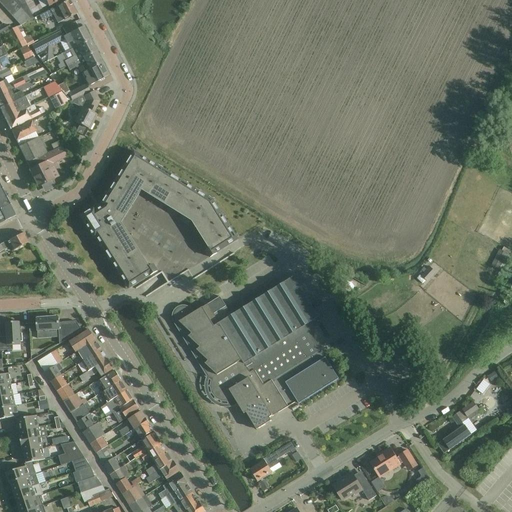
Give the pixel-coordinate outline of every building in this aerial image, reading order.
[(12,0),(4,8),(8,12),(17,4),(13,0),(12,0)] [(45,12),(39,16),(42,21),(53,15),(53,16),(57,24),(68,19),(77,14),(68,0),(60,5),(45,12)] [(17,4),(8,12),(12,17),(21,8),(17,4)] [(16,21),(25,13),(21,8),(12,17),(16,21)] [(20,26),(31,20),(25,13),(16,21),(20,26)] [(0,36),(10,31),(12,30),(11,30),(9,26),(0,31),(0,36)] [(52,47),(64,41),(69,50),(90,39),(83,26),(63,37),(60,32),(31,47),(35,54),(36,56),(43,52),(43,55),(40,58),(38,56),(37,56),(41,62),(47,62),(53,58),(52,47)] [(24,40),(18,30),(17,27),(11,30),(12,30),(10,31),(12,33),(17,43),(24,40)] [(31,37),(24,40),(28,47),(34,43),(31,37)] [(60,70),(67,67),(96,51),(90,39),(69,50),(56,57),(60,64),(58,65),(60,70)] [(0,70),(1,70),(8,67),(8,66),(9,65),(5,57),(4,57),(3,56),(7,54),(3,46),(0,46),(0,70)] [(85,72),(89,69),(102,62),(96,51),(67,67),(69,71),(76,67),(76,68),(82,65),(85,72)] [(89,69),(81,73),(88,86),(109,76),(102,62),(89,69)] [(0,80),(1,82),(12,77),(11,75),(12,75),(9,67),(8,67),(1,70),(0,70),(0,80)] [(42,76),(47,74),(42,69),(14,81),(12,77),(1,82),(0,82),(0,95),(14,89),(30,82),(42,76)] [(59,82),(61,81),(58,75),(52,78),(56,85),(60,83),(59,82)] [(14,89),(0,95),(0,108),(0,109),(24,97),(21,92),(32,87),(30,82),(14,89)] [(61,92),(53,83),(43,88),(48,98),(61,92)] [(65,94),(69,102),(87,92),(83,85),(65,94)] [(63,91),(53,97),(59,108),(69,103),(63,91)] [(94,91),(85,96),(83,97),(85,100),(82,106),(80,105),(76,112),(78,113),(74,120),(81,124),(76,133),(84,137),(88,129),(89,130),(93,124),(91,123),(95,115),(93,114),(99,101),(94,91)] [(26,96),(24,97),(0,109),(5,119),(24,109),(29,107),(26,102),(28,101),(26,96)] [(29,108),(29,107),(24,109),(5,119),(10,130),(19,125),(45,113),(42,107),(36,110),(34,106),(29,108)] [(11,131),(16,141),(37,131),(32,121),(11,131)] [(26,163),(47,153),(46,153),(39,137),(19,147),(26,163)] [(63,152),(58,142),(51,145),(56,155),(63,152)] [(101,204),(81,217),(95,239),(97,238),(129,289),(135,286),(138,290),(141,288),(147,298),(238,240),(213,201),(135,152),(102,204),(101,204)] [(30,172),(38,187),(53,180),(48,169),(53,166),(50,160),(47,153),(26,163),(31,172),(30,172)] [(0,223),(15,216),(0,186),(0,223)] [(12,251),(28,242),(23,233),(0,244),(0,252),(10,247),(12,251)] [(428,269),(419,280),(426,286),(435,275),(428,269)] [(174,315),(174,317),(174,319),(174,320),(175,322),(208,376),(213,379),(212,380),(211,383),(211,387),(211,390),(212,393),(214,396),(216,397),(219,400),(222,401),(225,401),(228,401),(231,401),(234,399),(235,399),(244,414),(246,413),(257,430),(272,421),(270,418),(272,416),(272,417),(297,401),(299,404),(339,379),(321,350),(309,332),(319,326),(315,320),(318,318),(313,310),(297,285),(293,278),(281,285),(277,279),(228,309),(226,306),(220,297),(208,304),(193,314),(192,312),(191,311),(190,310),(189,309),(188,309),(187,308),(185,308),(183,307),(182,308),(180,308),(179,309),(177,310),(176,311),(175,312),(174,314),(174,315)] [(59,317),(36,318),(37,332),(48,331),(48,333),(56,332),(56,330),(60,330),(63,329),(64,341),(60,343),(61,344),(82,331),(77,322),(63,322),(63,323),(60,323),(59,317)] [(7,337),(1,337),(2,351),(13,350),(13,345),(21,345),(21,342),(23,341),(22,333),(21,333),(20,322),(6,323),(7,337)] [(95,340),(89,330),(70,342),(76,352),(95,340)] [(82,362),(101,350),(95,340),(96,340),(95,340),(76,352),(70,356),(73,360),(79,357),(82,362)] [(50,369),(56,365),(58,364),(63,360),(56,350),(40,360),(47,371),(50,369)] [(88,371),(107,359),(101,350),(82,362),(88,371)] [(86,372),(86,373),(80,377),(83,383),(91,378),(90,377),(98,372),(101,377),(114,369),(108,359),(107,359),(88,371),(86,372)] [(45,373),(51,382),(62,375),(56,365),(50,369),(47,371),(45,373)] [(99,389),(101,393),(121,381),(115,371),(98,382),(101,387),(99,389)] [(9,374),(0,375),(0,386),(11,385),(9,374)] [(57,391),(67,384),(62,376),(62,375),(51,382),(57,391)] [(115,398),(127,390),(121,381),(101,393),(107,403),(115,398)] [(64,403),(75,395),(68,385),(67,385),(67,384),(57,391),(64,403)] [(11,385),(0,386),(0,397),(13,395),(11,385)] [(112,414),(134,400),(127,390),(115,398),(107,403),(105,404),(112,414)] [(70,412),(84,404),(87,402),(85,398),(82,401),(77,394),(75,396),(75,395),(64,403),(70,412)] [(13,395),(0,397),(0,408),(15,406),(13,395)] [(40,401),(39,402),(40,409),(48,408),(47,400),(46,400),(40,401)] [(119,423),(132,415),(140,410),(134,400),(112,414),(113,414),(119,423)] [(460,429),(438,445),(439,447),(444,454),(445,454),(471,435),(471,434),(465,426),(463,423),(468,419),(470,421),(481,413),(474,402),(453,417),(458,425),(457,426),(460,429)] [(84,404),(70,412),(76,422),(90,414),(84,404)] [(0,408),(0,419),(19,416),(16,405),(15,406),(0,408)] [(120,432),(123,437),(131,431),(147,421),(141,412),(129,420),(132,425),(120,432)] [(83,432),(96,424),(92,419),(94,418),(91,413),(90,414),(76,422),(83,432)] [(18,419),(20,431),(39,427),(37,416),(18,419)] [(142,439),(154,431),(147,421),(131,431),(123,437),(126,435),(128,439),(134,436),(133,434),(136,431),(142,439)] [(96,424),(83,432),(90,443),(102,436),(105,434),(98,423),(96,425),(96,424)] [(20,435),(21,442),(41,438),(39,427),(20,431),(21,435),(20,435)] [(135,458),(160,443),(155,434),(142,441),(145,446),(132,454),(135,458)] [(102,436),(90,443),(97,454),(105,448),(108,446),(102,436)] [(41,438),(21,442),(22,448),(23,448),(24,452),(43,449),(41,438)] [(75,442),(61,445),(65,455),(81,451),(75,442)] [(154,460),(166,452),(160,443),(135,458),(136,459),(141,456),(144,461),(151,456),(154,460)] [(277,459),(281,456),(281,457),(295,449),(292,443),(260,462),(261,463),(251,470),(257,481),(272,472),(272,473),(282,467),(277,459)] [(103,464),(112,459),(105,448),(97,454),(103,464)] [(43,449),(24,452),(26,463),(31,462),(45,460),(43,449)] [(371,463),(376,472),(380,478),(400,465),(403,463),(408,471),(417,466),(408,451),(399,456),(400,456),(396,459),(390,449),(381,454),(382,456),(371,463)] [(81,451),(65,455),(69,463),(72,462),(78,460),(83,458),(85,458),(81,451)] [(146,471),(150,477),(173,462),(167,453),(166,452),(154,460),(157,464),(146,471)] [(297,453),(293,456),(297,462),(301,459),(297,453)] [(78,460),(72,462),(76,472),(79,471),(91,467),(85,458),(83,458),(78,460)] [(110,475),(120,468),(114,459),(112,459),(103,464),(110,475)] [(25,467),(6,473),(10,484),(11,483),(29,477),(30,477),(35,475),(31,462),(26,463),(24,464),(25,467)] [(150,484),(164,475),(167,480),(180,472),(173,462),(150,477),(147,479),(150,484)] [(116,484),(126,478),(131,475),(125,466),(120,469),(120,468),(110,475),(116,484)] [(91,467),(79,471),(82,482),(94,478),(91,467)] [(333,487),(339,495),(342,501),(354,493),(356,495),(362,491),(369,501),(377,496),(373,490),(368,482),(360,486),(352,473),(343,478),(344,480),(333,487)] [(164,486),(166,490),(159,495),(162,499),(166,497),(187,484),(181,474),(168,482),(169,483),(164,486)] [(29,477),(11,483),(14,493),(32,487),(39,485),(35,475),(30,477),(29,477)] [(97,477),(78,483),(82,493),(101,487),(97,477)] [(132,488),(126,478),(116,484),(122,494),(132,488)] [(172,506),(174,505),(193,493),(188,486),(189,486),(187,484),(166,497),(172,506)] [(32,487),(14,493),(18,504),(36,498),(40,496),(43,495),(40,485),(39,485),(32,487)] [(130,506),(142,498),(146,496),(139,485),(132,489),(132,488),(122,494),(130,506)] [(102,486),(81,493),(85,503),(88,501),(90,506),(96,504),(93,497),(98,494),(99,494),(105,492),(102,486)] [(99,494),(98,494),(101,502),(113,497),(110,490),(105,492),(99,494)] [(177,511),(184,511),(199,503),(193,493),(174,505),(177,511)] [(98,494),(93,497),(96,504),(101,502),(98,494)] [(36,498),(18,504),(20,511),(25,511),(39,507),(44,506),(40,496),(36,498)] [(130,506),(133,511),(141,511),(149,508),(142,498),(130,506)] [(205,511),(199,503),(184,511),(205,511)]
